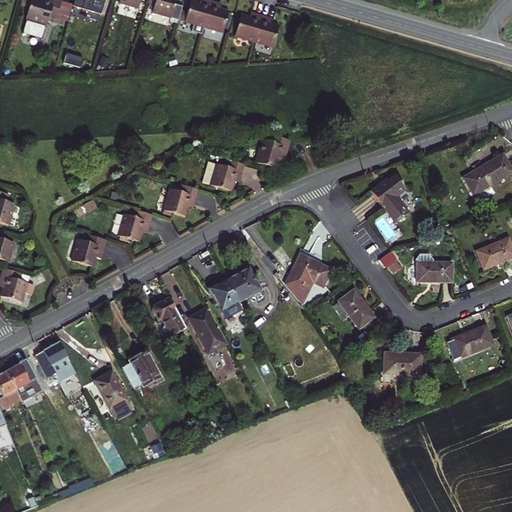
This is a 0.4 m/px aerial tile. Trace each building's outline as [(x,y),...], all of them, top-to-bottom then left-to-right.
[(62,2),(56,0),(46,0),(46,3),(43,2),(35,0),(32,0),(26,20),(47,26),(50,18),(57,20),(62,2)] [(120,0),(120,4),(139,9),(141,0),(120,0)] [(176,0),(148,0),(148,3),(155,5),(153,14),(172,19),(172,20),(178,22),(179,20),(182,11),(183,7),(175,5),(176,0)] [(188,13),(182,11),(179,20),(193,25),(191,32),(202,35),(204,28),(211,2),(204,0),(203,5),(200,4),(191,2),(188,13)] [(218,4),(211,2),(204,28),(222,33),(228,12),(220,10),(217,9),(218,4)] [(235,37),(254,43),(261,16),(255,14),(253,20),(250,19),(241,16),(235,37)] [(279,27),(271,25),(267,23),(268,18),(261,16),(254,43),(273,48),(279,27)] [(262,141),(255,163),(277,169),(279,162),(280,158),(285,160),(290,141),(272,136),(270,143),(262,141)] [(473,196),(511,173),(511,171),(502,155),(479,169),(479,170),(463,180),(473,196)] [(217,165),(211,186),(232,192),(235,183),(236,179),(240,180),(245,166),(219,158),(217,165)] [(203,184),(211,186),(217,165),(210,163),(203,184)] [(381,180),(368,190),(393,222),(406,212),(394,195),(404,188),(394,174),(382,182),(381,180)] [(185,218),(188,208),(189,204),(194,206),(198,191),(180,185),(177,193),(170,191),(164,211),(185,218)] [(158,209),(163,210),(167,190),(162,189),(158,209)] [(0,224),(8,227),(14,205),(7,203),(8,196),(0,193),(0,224)] [(153,216),(138,211),(137,215),(132,213),(130,218),(124,215),(118,236),(139,242),(142,233),(144,228),(149,230),(153,216)] [(0,231),(0,260),(8,263),(14,244),(1,240),(4,232),(0,231)] [(106,241),(87,236),(85,243),(77,241),(71,262),(92,268),(95,258),(97,254),(102,255),(106,241)] [(511,249),(508,239),(476,251),(483,268),(496,263),(496,264),(511,257),(511,249)] [(383,260),(391,274),(400,269),(392,255),(383,260)] [(318,265),(300,256),(285,286),(301,305),(312,283),(322,288),(329,272),(317,266),(318,265)] [(451,264),(416,263),(416,281),(431,281),(431,283),(451,283),(451,264)] [(30,276),(3,268),(0,279),(0,283),(4,285),(3,289),(1,297),(21,303),(24,293),(31,295),(33,286),(27,284),(30,276)] [(249,269),(227,281),(239,302),(260,290),(256,283),(259,281),(255,275),(252,276),(249,269)] [(239,302),(227,281),(209,290),(224,316),(241,306),(239,302)] [(360,304),(352,292),(338,303),(338,304),(333,308),(344,322),(349,317),(359,330),(374,318),(362,302),(360,304)] [(186,330),(168,299),(154,307),(153,308),(152,309),(152,310),(152,312),(158,323),(161,321),(171,338),(186,330)] [(227,343),(207,307),(188,318),(208,354),(227,343)] [(452,341),(459,358),(493,345),(485,327),(465,335),(466,336),(452,341)] [(352,339),(337,352),(341,357),(356,344),(352,339)] [(75,374),(59,344),(35,357),(47,378),(54,374),(59,382),(75,374)] [(131,364),(122,369),(134,390),(143,385),(143,387),(159,378),(146,354),(130,363),(131,364)] [(398,356),(384,355),(384,375),(419,376),(420,355),(398,354),(398,356)] [(14,369),(6,373),(16,391),(20,401),(22,404),(42,392),(25,361),(13,368),(14,369)] [(16,391),(6,373),(0,375),(0,411),(0,412),(20,401),(16,391)] [(94,383),(115,421),(117,420),(131,412),(133,411),(112,373),(94,383)] [(131,412),(117,420),(118,422),(132,414),(131,412)] [(69,490),(57,494),(59,499),(94,485),(90,479),(68,488),(69,490)] [(36,503),(38,507),(59,499),(57,494),(44,499),(36,503)] [(38,507),(36,503),(35,499),(34,497),(27,499),(31,510),(38,507)]
